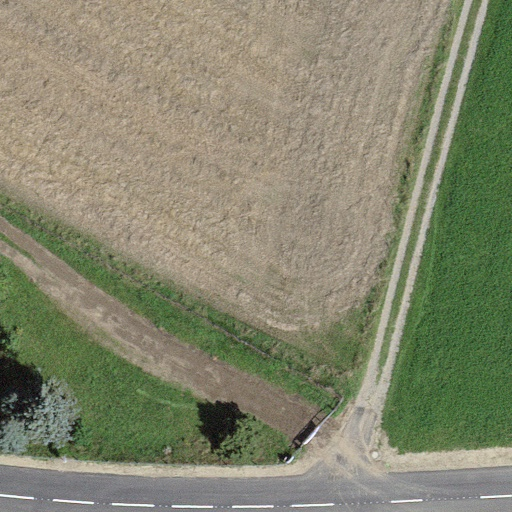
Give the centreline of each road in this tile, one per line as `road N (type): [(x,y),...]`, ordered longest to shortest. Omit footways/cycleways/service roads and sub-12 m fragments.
road 1 (track): [(479,0),(337,508)]
road 2 (tertiary): [(0,495),(110,509),(511,500)]
